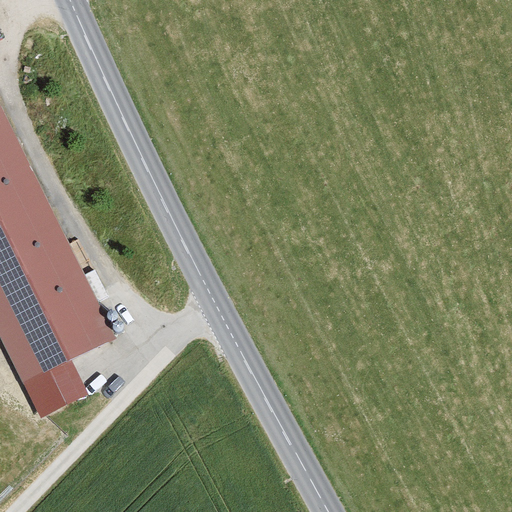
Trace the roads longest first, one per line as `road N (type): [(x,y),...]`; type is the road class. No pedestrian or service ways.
road 1 (tertiary): [(69,0),(216,308),(327,511)]
road 2 (track): [(216,308),(15,511)]
